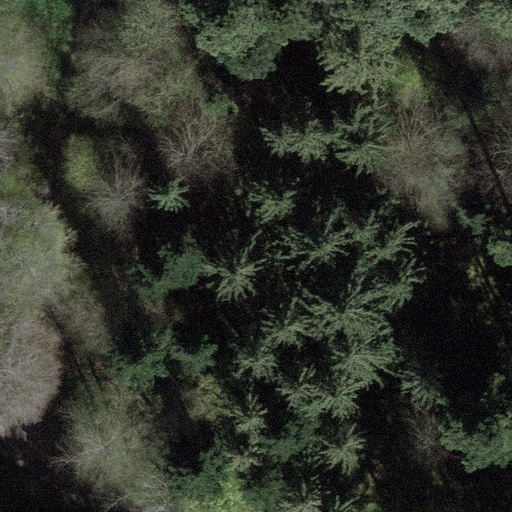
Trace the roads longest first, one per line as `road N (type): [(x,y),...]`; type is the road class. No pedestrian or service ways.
road 1 (track): [(51,456),(42,352),(51,254),(100,0)]
road 2 (track): [(0,431),(51,456),(125,511)]
